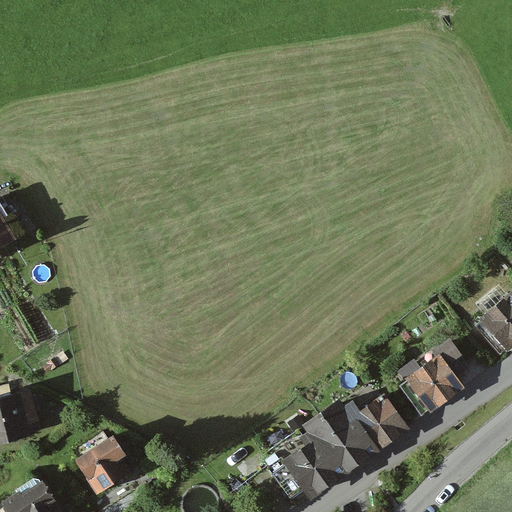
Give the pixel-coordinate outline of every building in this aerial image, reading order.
[(0,242),(19,231),(7,210),(0,199),(0,242)] [(503,345),(504,346),(511,339),(511,298),(508,293),(473,323),(496,351),(503,345)] [(427,408),(457,386),(448,374),(462,363),(447,342),(432,351),(435,356),(399,383),(410,399),(420,413),(427,408)] [(7,395),(5,385),(0,386),(0,437),(23,432),(21,423),(32,420),(25,390),(7,395)] [(334,403),(318,414),(353,461),(371,448),(401,427),(380,396),(379,397),(378,395),(375,396),(377,399),(356,413),(350,403),(340,410),(334,403)] [(258,503),(264,511),(280,511),(291,505),(340,470),(353,461),(318,414),(304,424),(309,431),(301,438),(294,429),(261,453),(267,462),(242,480),(252,494),(253,495),(258,503)] [(73,459),(94,491),(125,471),(115,456),(120,453),(109,437),(96,445),(91,437),(70,450),(75,458),(73,459)] [(0,511),(57,511),(38,481),(36,478),(30,476),(12,489),(15,493),(0,502),(0,511)]
